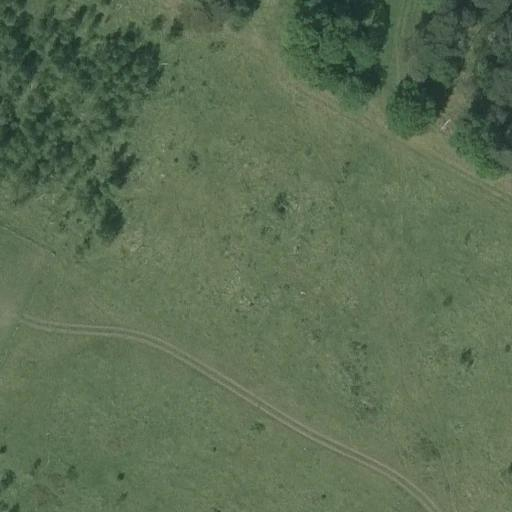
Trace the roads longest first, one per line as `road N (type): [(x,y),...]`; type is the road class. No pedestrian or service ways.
road 1 (track): [(434,511),(375,467),(317,441),(157,343),(123,330),(48,326),(19,313)]
road 2 (track): [(511,197),(161,0)]
